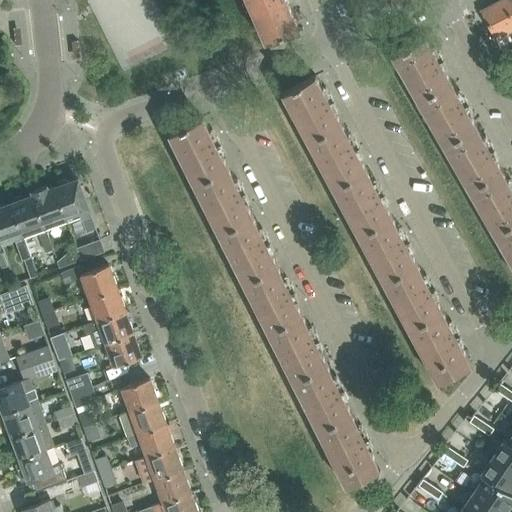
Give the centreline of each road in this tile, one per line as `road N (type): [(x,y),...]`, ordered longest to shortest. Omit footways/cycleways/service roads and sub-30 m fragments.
road 1 (residential): [(238,511),(104,132),(114,119),(208,86)]
road 2 (residential): [(400,464),(257,163),(208,86)]
road 3 (residential): [(495,354),(328,39)]
road 4 (residential): [(0,157),(51,117),(40,0)]
road 5 (residential): [(400,464),(495,354)]
road 6 (residential): [(511,118),(443,0)]
road 7 (residential): [(208,86),(328,39)]
